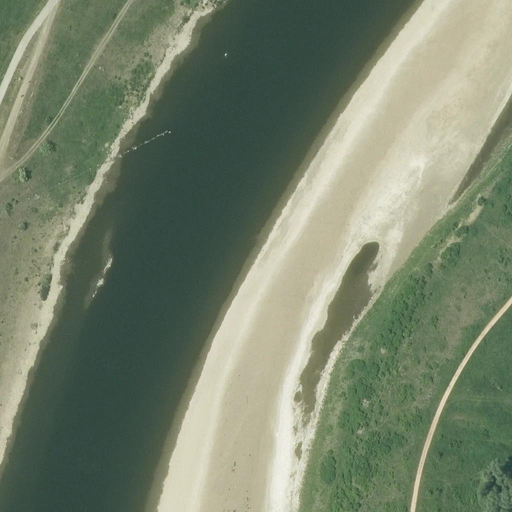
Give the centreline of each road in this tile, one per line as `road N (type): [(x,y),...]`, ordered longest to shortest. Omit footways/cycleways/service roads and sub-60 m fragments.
road 1 (track): [(0,179),(51,128),(131,0)]
road 2 (track): [(57,0),(0,152)]
